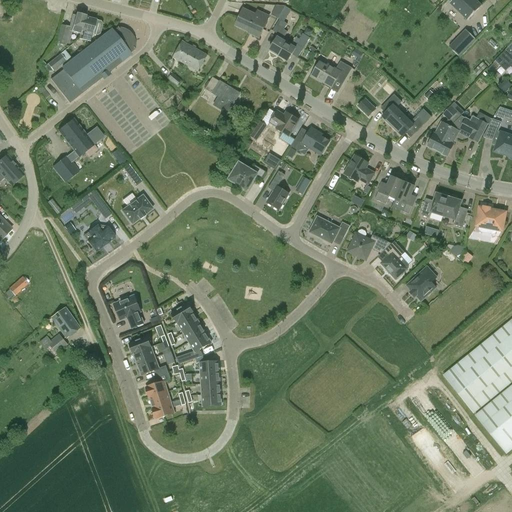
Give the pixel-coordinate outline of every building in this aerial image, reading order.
[(452,0),(449,3),(468,21),(482,6),(475,0),(452,0)] [(256,15),(243,10),(235,26),(259,37),(269,17),(258,12),(256,15)] [(85,18),(85,17),(76,14),(76,17),(72,16),(69,27),(61,25),(56,42),(69,45),(72,32),(80,35),(81,35),(85,18)] [(101,22),(85,18),(81,35),(80,35),(79,40),(90,42),(92,35),(97,36),(100,35),(102,25),(101,22)] [(278,56),(286,43),(282,40),(287,32),(284,30),(287,24),(280,20),(272,31),(278,35),(277,37),(269,51),(278,56)] [(119,29),(117,27),(117,28),(113,32),(111,30),(61,68),(63,70),(51,80),(69,104),(85,91),(130,56),(129,54),(134,50),(135,51),(135,50),(134,48),(135,48),(135,45),(136,45),(136,44),(135,44),(134,41),(135,41),(134,41),(133,38),(134,38),(134,37),(133,37),(132,35),(132,34),(131,35),(129,33),(130,32),(129,31),(129,32),(126,31),(127,30),(126,30),(123,29),(123,28),(123,29),(120,28),(119,29)] [(474,39),(466,30),(449,48),(458,56),(474,39)] [(286,43),(278,56),(288,62),(292,55),(296,49),(297,47),(303,50),(310,38),(303,34),(299,40),(296,37),(291,46),(286,43)] [(192,47),(182,42),(173,58),(198,72),(207,56),(196,49),(196,47),(193,45),(192,47)] [(511,52),(511,54),(510,55),(506,50),(492,64),(497,68),(499,66),(504,70),(511,63),(511,64),(511,52)] [(52,72),(68,60),(70,58),(65,51),(47,65),(43,68),(45,72),(52,72)] [(342,85),(352,69),(341,62),(338,67),(340,68),(338,71),(328,65),(327,67),(319,63),(311,77),(318,82),(319,80),(331,88),(336,81),(342,85)] [(182,83),(172,75),(169,79),(178,87),(182,83)] [(214,105),(227,114),(231,114),(234,114),(236,110),(235,107),(233,104),(239,94),(219,82),(212,77),(209,83),(206,89),(205,90),(211,94),(218,98),(214,105)] [(503,82),(498,88),(505,94),(510,88),(503,82)] [(36,89),(40,94),(45,90),(41,85),(36,89)] [(392,127),(403,116),(396,108),(402,102),(394,95),(385,104),(390,108),(382,117),(392,127)] [(368,118),(376,110),(365,99),(357,107),(368,118)] [(182,103),(177,109),(183,113),(188,107),(182,103)] [(450,127),(461,116),(457,113),(458,113),(451,106),(443,115),(448,120),(444,124),(441,122),(435,135),(434,134),(427,147),(437,152),(450,127)] [(507,110),(500,107),(495,116),(502,119),(504,118),(507,110)] [(403,116),(392,127),(403,137),(406,134),(410,138),(431,117),(423,110),(410,123),(403,116)] [(285,117),(277,112),(270,123),(278,127),(277,129),(288,136),(298,120),(287,113),(285,117)] [(450,127),(437,152),(447,157),(454,144),(453,144),(459,132),(460,130),(470,135),(469,139),(478,144),(488,125),(472,116),(470,121),(465,118),(465,119),(461,116),(450,127)] [(74,151),(67,156),(72,162),(78,157),(93,145),(102,139),(112,151),(117,147),(107,134),(103,138),(96,128),(86,136),(73,120),(58,132),(74,151)] [(493,120),(483,137),(485,138),(493,141),(492,144),(496,145),(494,152),(509,157),(510,159),(511,159),(511,136),(501,133),(500,135),(497,135),(502,123),(493,120)] [(267,127),(261,123),(251,138),(256,142),(267,127)] [(330,142),(319,135),(320,134),(311,128),(303,141),(297,137),(291,147),(298,151),(302,144),(321,156),(330,142)] [(290,148),(286,155),(292,159),(296,152),(290,148)] [(120,166),(126,162),(117,149),(111,154),(120,166)] [(270,154),(264,163),(276,171),(282,161),(270,154)] [(0,161),(0,182),(4,178),(11,186),(23,175),(6,156),(0,161)] [(72,162),(67,156),(54,167),(66,184),(80,173),(72,162)] [(368,185),(374,174),(365,169),(368,164),(355,156),(344,174),(348,177),(349,178),(350,180),(352,180),(353,180),(357,182),(359,179),(368,185)] [(252,171),(239,163),(229,180),(247,191),(257,175),(262,178),(266,172),(255,166),(252,171)] [(135,187),(142,182),(129,164),(122,169),(135,187)] [(279,210),(289,194),(277,187),(285,175),(279,172),(268,189),(273,192),(267,203),(279,210)] [(395,200),(403,182),(399,180),(399,178),(394,176),(392,177),(391,177),(386,189),(380,187),(375,200),(386,205),(389,197),(395,200)] [(295,191),(303,195),(311,182),(303,177),(295,191)] [(403,182),(395,200),(406,204),(403,212),(409,215),(414,202),(409,199),(414,187),(413,186),(413,184),(408,182),(406,183),(403,182)] [(371,188),(367,186),(363,192),(367,195),(371,188)] [(83,208),(91,202),(99,212),(105,207),(93,192),(79,202),(83,208)] [(443,217),(449,198),(448,197),(447,195),(443,194),(442,194),(442,195),(436,194),(434,202),(430,203),(425,202),(421,215),(429,218),(431,213),(443,217)] [(140,220),(145,216),(145,215),(152,210),(142,196),(121,211),(132,225),(139,219),(140,220)] [(449,198),(443,217),(455,220),(454,225),(462,228),(467,213),(461,211),(460,208),(462,202),(456,200),(456,199),(455,197),(451,196),(450,197),(450,198),(449,198)] [(57,206),(52,211),(56,216),(62,212),(57,206)] [(490,210),(490,208),(483,207),(483,209),(480,208),(476,226),(502,231),(505,213),(490,210)] [(0,240),(12,229),(0,217),(0,240)] [(339,229),(317,217),(310,233),(332,244),(336,235),(344,239),(350,226),(342,223),(339,229)] [(64,228),(65,229),(69,235),(74,231),(75,231),(69,223),(64,228)] [(102,230),(98,225),(88,233),(92,238),(87,241),(96,253),(115,238),(106,227),(102,230)] [(424,233),(435,237),(438,230),(427,226),(424,233)] [(381,254),(384,251),(392,244),(373,235),(370,241),(365,238),(366,235),(365,232),(362,230),(358,231),(357,234),(356,234),(348,252),(366,260),(371,249),(381,254)] [(392,244),(384,251),(389,256),(381,264),(395,280),(407,269),(406,268),(408,267),(408,264),(401,257),(405,253),(394,242),(392,244)] [(472,259),(466,254),(461,260),(460,260),(467,266),(472,259)] [(421,302),(435,288),(436,288),(431,283),(436,278),(427,268),(407,286),(411,291),(410,293),(415,298),(416,296),(421,302)] [(9,289),(9,290),(5,294),(9,299),(14,295),(14,296),(23,288),(28,285),(22,278),(10,288),(9,289)] [(343,312),(352,294),(340,288),(331,306),(343,312)] [(343,312),(361,321),(369,310),(359,305),(362,299),(352,294),(343,312)] [(129,322),(132,329),(144,324),(139,313),(141,312),(134,296),(128,299),(127,297),(119,300),(120,302),(114,305),(121,320),(128,317),(130,321),(129,322)] [(171,314),(177,323),(193,313),(188,304),(171,314)] [(67,338),(79,329),(66,310),(53,319),(67,338)] [(369,310),(361,321),(364,324),(374,336),(389,323),(382,314),(377,319),(369,310)] [(177,324),(183,333),(199,323),(194,314),(193,313),(177,323),(177,324)] [(511,383),(511,318),(442,375),(474,414),(511,383)] [(183,333),(189,343),(206,334),(199,323),(183,333)] [(389,323),(374,336),(381,344),(396,331),(389,323)] [(405,341),(396,331),(381,344),(389,354),(405,341)] [(206,334),(189,343),(195,353),(211,343),(206,334)] [(297,334),(288,341),(301,357),(309,350),(297,334)] [(43,345),(46,349),(44,350),(51,360),(56,355),(57,356),(69,346),(60,336),(51,344),(49,340),(43,345)] [(129,344),(133,354),(151,347),(147,337),(129,344)] [(301,357),(288,341),(280,348),(293,363),(301,357)] [(133,355),(137,365),(155,358),(151,348),(152,348),(151,347),(133,354),(133,355)] [(293,363),(280,348),(272,354),(276,358),(285,370),(293,363)] [(155,358),(137,365),(138,366),(142,376),(154,371),(157,378),(168,374),(166,367),(159,369),(155,359),(155,358)] [(285,370),(276,358),(268,364),(280,380),(288,374),(285,370)] [(360,384),(370,376),(357,360),(346,369),(360,384)] [(200,363),(200,374),(219,373),(218,362),(200,363)] [(268,364),(259,371),(272,387),(280,380),(268,364)] [(338,375),(351,391),(360,384),(346,369),(338,375)] [(200,374),(201,385),(220,384),(219,373),(200,374)] [(150,398),(168,392),(165,383),(171,381),(168,374),(157,378),(159,383),(146,387),(146,388),(149,398),(150,398)] [(330,381),(343,397),(351,391),(338,375),(330,381)] [(321,386),(334,402),(342,395),(329,380),(321,386)] [(201,385),(202,396),(221,394),(220,384),(201,385)] [(506,455),(511,449),(511,384),(474,415),(506,455)] [(324,410),(334,402),(321,386),(310,395),(311,395),(323,410),(324,410)] [(150,398),(153,409),(171,403),(168,392),(150,398)] [(221,394),(202,396),(203,407),(222,406),(221,394)] [(171,403),(153,409),(152,409),(155,419),(156,419),(174,413),(171,403)] [(289,422),(298,415),(289,404),(281,411),(289,422)] [(282,428),(289,422),(281,411),(273,417),(282,428)] [(299,433),(307,426),(303,421),(301,418),(298,415),(289,422),(299,433)] [(275,434),(282,428),(273,417),(266,424),(275,434)] [(291,439),(299,433),(289,422),(282,428),(291,439)] [(266,441),(275,434),(266,424),(257,430),(257,431),(266,441),(266,442),(266,441)] [(283,445),(291,439),(282,428),(275,434),(283,445)] [(275,452),(283,445),(275,434),(266,441),(266,442),(274,452),(275,452)] [(375,434),(363,444),(379,464),(391,454),(396,459),(402,455),(395,447),(389,452),(375,434)] [(341,462),(328,472),(343,491),(356,480),(341,462)]
